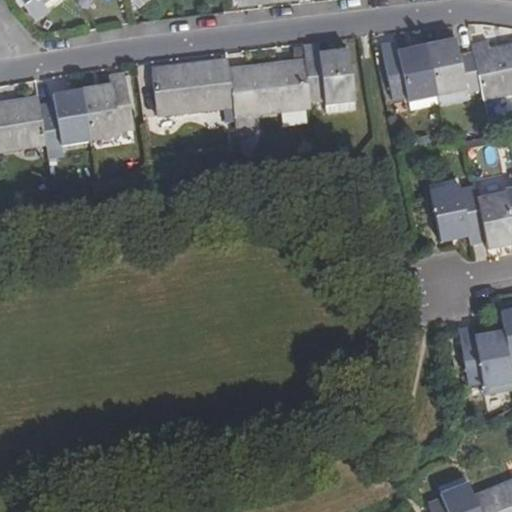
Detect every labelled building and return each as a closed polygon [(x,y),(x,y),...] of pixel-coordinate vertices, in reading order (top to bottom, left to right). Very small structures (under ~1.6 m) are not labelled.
[(54,0),(17,0),(36,24),(49,15),(43,9),(54,0)] [(47,13),(63,0),(54,0),(43,9),(47,13)] [(130,0),(136,8),(147,0),(130,0)] [(453,40),(426,46),(437,97),(464,92),(464,95),(480,93),(472,55),(457,58),(453,40)] [(395,43),(380,46),(391,100),(406,98),(408,103),(437,97),(426,46),(397,51),(395,43)] [(511,54),(489,58),(489,54),(486,46),(471,49),(472,55),(482,102),(511,96),(511,54)] [(318,48),(302,49),(304,64),(304,69),(309,104),(324,103),(324,109),(353,105),(348,55),(319,58),(318,48)] [(228,72),(228,68),(151,76),(155,117),(232,108),(229,77),(228,72)] [(304,69),(229,77),(232,108),(234,118),(310,111),(309,104),(304,69)] [(110,87),(81,92),(90,143),(118,139),(117,134),(132,132),(124,75),(109,77),(110,87)] [(56,113),(40,116),(45,147),(46,155),(60,151),(60,148),(90,143),(81,92),(53,96),(56,113)] [(39,106),(0,112),(0,154),(45,147),(40,116),(39,106)] [(455,187),(428,193),(439,244),(467,239),(469,248),(483,246),(475,201),(472,190),(457,192),(455,187)] [(504,195),(475,201),(483,246),(485,253),(511,247),(511,232),(511,229),(511,228),(511,190),(504,192),(504,195)] [(511,310),(500,313),(504,334),(509,366),(511,365),(511,310)] [(511,381),(509,366),(504,334),(477,340),(475,329),(458,332),(466,388),(483,384),(483,389),(511,385),(511,381)] [(511,511),(511,469),(467,487),(476,511),(511,511)] [(476,511),(467,487),(465,483),(440,493),(442,498),(428,503),(431,511),(476,511)]
